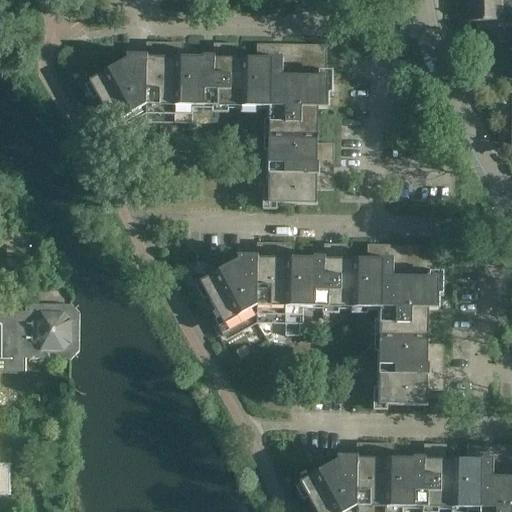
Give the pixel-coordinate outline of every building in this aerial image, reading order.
[(511,0),(466,0),(467,23),(487,24),(511,23),(511,0)] [(148,57),(128,57),(128,61),(90,82),(122,139),(150,123),(190,124),(190,109),(271,110),(270,206),(315,206),(315,192),(333,192),(334,145),(316,145),(317,110),(327,110),(327,78),(305,78),(305,70),(326,71),(327,45),(257,44),(256,61),(235,61),(235,45),(214,45),(214,59),(204,59),(204,62),(183,61),(183,45),(148,44),(148,57)] [(11,215),(0,214),(0,234),(11,235),(11,215)] [(239,257),(238,263),(200,284),(231,339),(258,323),(302,324),(302,308),(383,310),(381,405),(430,406),(431,394),(443,394),(444,348),(429,348),(430,313),(438,313),(439,281),(416,281),(416,273),(436,273),(438,248),(368,246),(368,263),(346,262),(347,246),(325,245),(325,260),(314,259),(314,262),(294,261),(294,245),(258,244),(258,258),(239,257)] [(0,496),(10,497),(11,451),(0,450),(0,375),(25,376),(25,360),(70,361),(71,360),(79,354),(80,315),(71,307),(25,306),(25,314),(0,313),(0,496)] [(339,462),(300,483),(315,511),(401,511),(401,508),(481,510),(481,511),(511,511),(511,447),(469,446),(468,461),(445,460),(446,446),(425,445),(425,459),(414,459),(414,461),(394,461),(394,444),(358,444),(357,457),(339,457),(339,462)]
